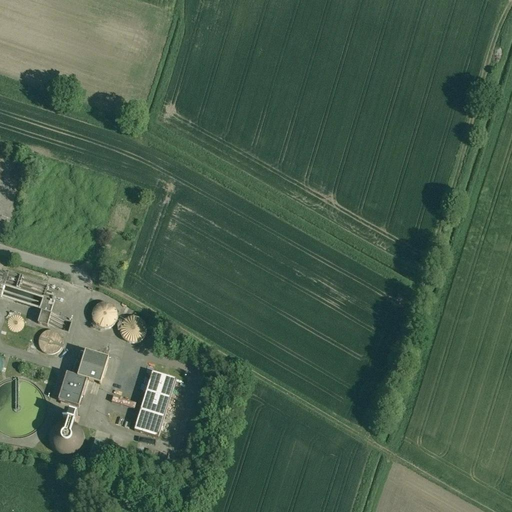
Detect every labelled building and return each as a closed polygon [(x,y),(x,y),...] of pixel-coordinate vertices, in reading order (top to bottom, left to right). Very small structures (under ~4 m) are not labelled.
[(94,324),(98,328),(97,331),(103,333),(104,330),(109,329),(113,327),(117,323),(118,318),(117,313),(115,309),(111,306),(107,304),(102,304),(97,307),(94,310),(92,315),(92,320),(94,324)] [(146,336),(147,331),(145,326),(143,322),(138,319),(133,318),(128,319),(124,322),(121,327),(121,332),(122,336),(125,341),(129,343),(134,344),(139,343),(143,340),(146,336)] [(37,345),(29,343),(27,352),(34,354),(37,345)] [(76,363),(72,376),(67,375),(59,402),(79,408),(87,381),(101,385),(109,360),(86,353),(82,365),(76,363)] [(145,370),(146,367),(145,365),(144,363),(142,362),(140,362),(137,362),(136,363),(134,365),(134,368),(134,370),(136,372),(138,373),(140,374),(142,373),(144,372),(145,370)] [(153,373),(135,431),(159,439),(177,380),(153,373)] [(141,385),(141,382),(141,380),(139,378),(137,377),(135,376),(133,377),(131,378),(130,380),(129,383),(130,385),(131,387),(133,388),(135,389),(138,388),(140,387),(141,385)] [(137,404),(114,397),(112,403),(135,410),(137,404)] [(80,428),(75,424),(75,423),(77,417),(77,416),(65,413),(66,414),(64,420),(63,420),(66,421),(66,422),(59,424),(54,428),(51,433),(49,440),(51,446),(55,452),(60,455),(67,457),(73,455),(79,452),(83,447),(84,440),(83,434),(80,428)] [(127,450),(112,445),(108,457),(124,462),(127,450)] [(94,454),(90,465),(96,467),(100,456),(94,454)]
